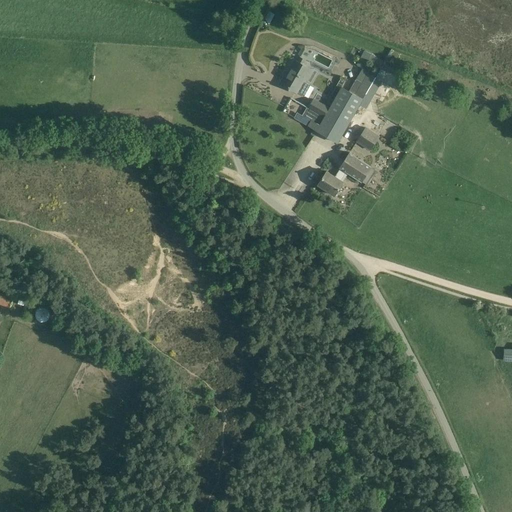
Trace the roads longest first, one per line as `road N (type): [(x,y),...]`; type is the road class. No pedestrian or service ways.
road 1 (unclassified): [(481,511),(446,425),(355,258),(251,185),(239,164),(239,62),(266,0)]
road 2 (track): [(0,142),(67,138),(159,152),(251,185)]
road 3 (track): [(355,258),(511,301)]
